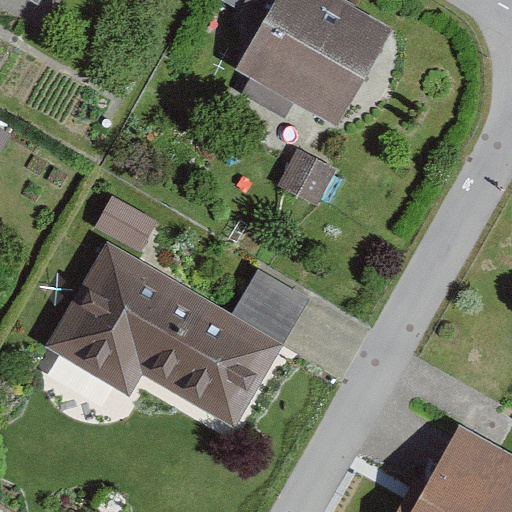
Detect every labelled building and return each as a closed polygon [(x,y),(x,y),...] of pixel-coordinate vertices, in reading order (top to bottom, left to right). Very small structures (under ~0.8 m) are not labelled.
[(47,0),(18,0),(41,12),(47,0)] [(251,0),(242,17),(263,28),(234,79),(248,87),(241,99),(285,124),(293,110),(333,133),(387,38),(332,7),(335,1),(333,0),(251,0)] [(96,233),(140,257),(155,230),(111,206),(96,233)] [(310,309),(257,277),(229,323),(108,251),(48,350),(132,400),(143,382),(233,436),(310,309)] [(511,511),(511,468),(455,438),(415,511),(414,511),(404,507),(401,511),(511,511)]
